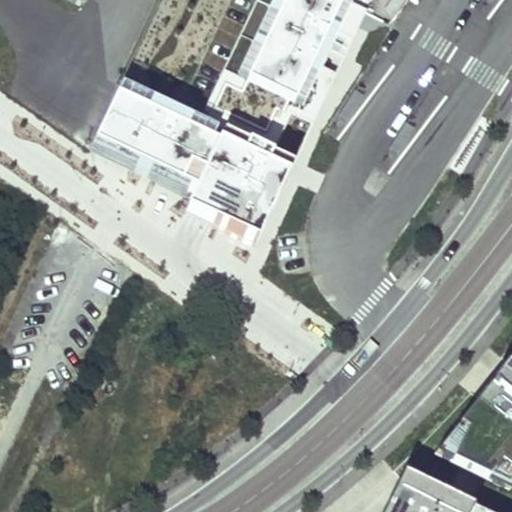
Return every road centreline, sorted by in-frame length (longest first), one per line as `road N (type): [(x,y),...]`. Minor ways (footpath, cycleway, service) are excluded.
road 1 (residential): [(0,131),(332,363),(342,379)]
road 2 (tertiary): [(283,511),(430,383),(511,282)]
road 3 (tertiary): [(511,160),(472,223),(342,379)]
road 4 (track): [(102,77),(0,305)]
road 5 (tertiary): [(342,379),(275,444),(184,511)]
